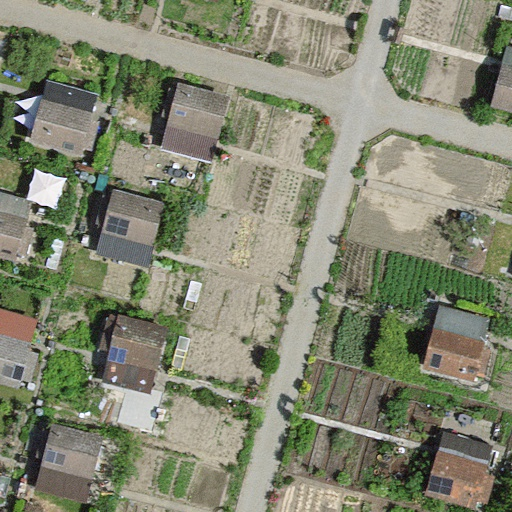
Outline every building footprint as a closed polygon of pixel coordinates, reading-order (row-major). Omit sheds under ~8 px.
[(511,69),(504,67),(493,107),(511,111),(511,69)] [(43,100),(91,113),(96,94),(48,82),(43,100)] [(229,97),(182,85),(181,90),(173,120),(171,127),(218,139),(229,97)] [(170,88),(163,117),(173,120),(181,90),(170,88)] [(43,100),(33,140),(80,153),(82,147),(89,119),(91,113),(43,100)] [(90,149),(97,122),(89,119),(82,147),(90,149)] [(218,139),(171,127),(166,148),(212,160),(218,139)] [(0,212),(27,220),(32,201),(0,192),(0,212)] [(163,204),(116,192),(115,197),(107,227),(105,234),(152,246),(163,204)] [(105,194),(97,224),(107,227),(115,197),(105,194)] [(0,212),(0,255),(16,259),(17,254),(25,226),(27,220),(0,212)] [(25,256),(33,228),(25,226),(17,254),(25,256)] [(152,246),(105,234),(100,255),(146,267),(152,246)] [(438,329),(485,341),(491,319),(443,306),(438,329)] [(0,335),(31,344),(37,320),(0,309),(0,335)] [(167,329),(120,317),(119,322),(111,352),(109,359),(156,371),(167,329)] [(109,320),(101,349),(111,352),(119,322),(109,320)] [(438,329),(427,368),(475,381),(476,375),(484,348),(485,341),(438,329)] [(0,335),(0,382),(19,387),(21,379),(29,352),(31,344),(0,335)] [(484,378),(492,350),(484,348),(476,375),(484,378)] [(31,382),(39,355),(29,352),(21,379),(31,382)] [(156,371),(109,359),(104,380),(150,392),(156,371)] [(102,438),(56,426),(55,432),(47,461),(45,468),(91,480),(102,438)] [(44,429),(36,459),(47,461),(55,432),(44,429)] [(440,455),(488,468),(493,449),(445,436),(440,455)] [(440,455),(429,494),(477,507),(479,502),(486,474),(488,468),(440,455)] [(91,480),(45,468),(39,489),(86,502),(91,480)] [(487,504),(494,476),(486,474),(479,502),(487,504)]
